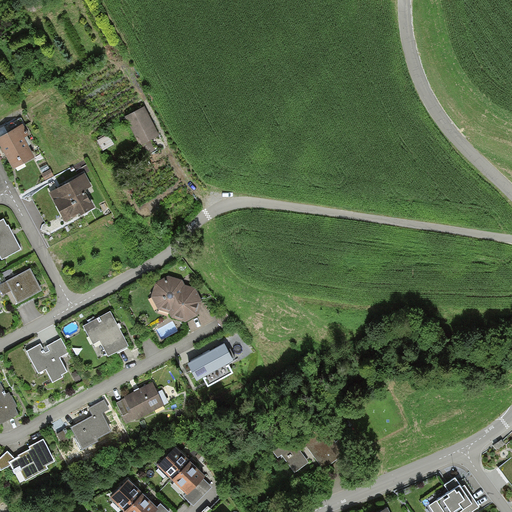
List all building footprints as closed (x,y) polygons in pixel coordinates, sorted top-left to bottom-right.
[(143,106),(124,114),(137,143),(155,134),(143,106)] [(0,137),(14,168),(35,158),(21,127),(0,136),(0,137)] [(104,151),(115,145),(111,137),(99,143),(104,151)] [(83,173),(50,189),(65,218),(93,204),(85,189),(90,187),(83,173)] [(0,256),(0,257),(18,249),(3,218),(0,219),(0,256)] [(74,241),(62,247),(68,259),(80,253),(74,241)] [(30,269),(0,284),(0,290),(3,295),(11,291),(17,303),(41,290),(30,269)] [(166,277),(159,281),(151,297),(158,308),(168,311),(171,316),(184,320),(195,314),(198,301),(192,289),(182,286),(180,282),(166,277)] [(107,353),(126,343),(109,311),(83,325),(92,343),(99,339),(107,353)] [(41,343),(26,351),(38,373),(46,368),(52,380),(67,372),(59,358),(68,353),(60,338),(43,347),(41,343)] [(231,356),(224,342),(188,359),(195,374),(231,356)] [(1,379),(0,379),(0,422),(18,414),(1,379)] [(125,399),(116,403),(126,423),(163,405),(152,382),(123,396),(125,399)] [(92,416),(70,427),(81,450),(98,442),(96,438),(110,431),(102,413),(108,410),(104,400),(88,408),(92,416)] [(294,426),(272,441),(279,451),(283,448),(297,467),(317,453),(325,464),(359,441),(343,419),(330,428),(322,416),(298,432),(294,426)] [(13,457),(7,451),(0,456),(0,468),(10,465),(12,468),(18,466),(24,479),(47,468),(45,465),(54,460),(42,440),(28,447),(29,449),(13,457)] [(176,444),(155,465),(187,495),(185,497),(194,505),(216,482),(176,444)] [(130,474),(113,491),(134,511),(169,511),(172,510),(161,499),(158,502),(130,474)] [(426,505),(430,511),(468,511),(476,507),(460,483),(458,484),(453,477),(442,485),(446,491),(426,505)]
